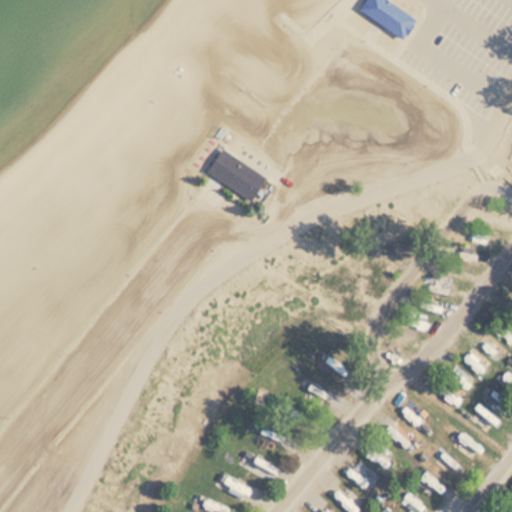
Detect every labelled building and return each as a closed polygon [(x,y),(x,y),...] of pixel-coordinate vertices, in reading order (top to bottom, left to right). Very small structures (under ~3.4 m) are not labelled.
[(362,0),(356,9),(400,39),(414,18),(386,0),(362,0)] [(248,201),(264,177),(220,147),(204,170),(248,201)] [(511,332),(498,324),(493,333),(511,344),(511,332)] [(293,355),(335,376),(341,364),(299,343),(293,355)] [(500,355),(482,344),(479,350),(496,361),(500,355)] [(466,391),(474,383),(454,365),(447,373),(466,391)] [(334,391),(282,375),(278,391),(330,406),(334,391)] [(462,403),(444,387),(440,392),(457,408),(462,403)] [(499,398),(491,394),(488,400),(495,404),(499,398)] [(421,433),(427,428),(403,405),(398,410),(421,433)] [(505,426),(483,408),(476,416),(498,434),(505,426)] [(407,453),(413,446),(388,425),(382,432),(407,453)] [(474,460),(483,445),(448,426),(444,432),(459,440),(454,449),(474,460)] [(263,445),(280,455),(286,444),(269,434),(263,445)] [(454,478),(463,468),(443,450),(433,460),(454,478)] [(251,464),(271,473),(275,464),(255,455),(251,464)] [(348,458),(339,467),(376,498),(384,488),(348,458)] [(251,496),(255,488),(215,468),(210,477),(242,493),(243,492),(251,496)] [(420,477),(435,493),(441,487),(426,471),(420,477)] [(430,511),(404,487),(394,497),(410,511),(430,511)] [(186,511),(234,511),(236,504),(190,496),(186,511)] [(327,511),(318,502),(309,510),(311,511),(327,511)]
